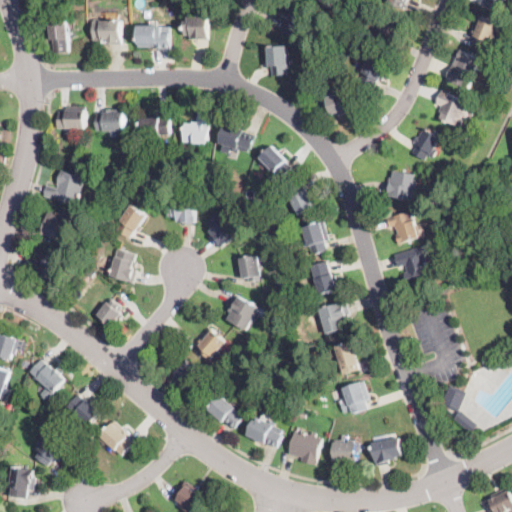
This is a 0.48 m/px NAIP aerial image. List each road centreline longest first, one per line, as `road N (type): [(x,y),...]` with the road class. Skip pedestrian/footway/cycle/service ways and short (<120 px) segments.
road 1 (residential): [(0,79),(226,82),(301,124),(343,173),(406,380),(457,511)]
road 2 (residential): [(0,291),(51,315),(226,463),(287,491),(399,497),(511,450)]
road 3 (residential): [(0,246),(27,158),(33,100),(10,0)]
road 4 (residential): [(335,158),(400,111),(448,0)]
road 5 (residential): [(191,435),(132,486),(85,501)]
road 6 (residential): [(116,369),(165,315),(184,268)]
